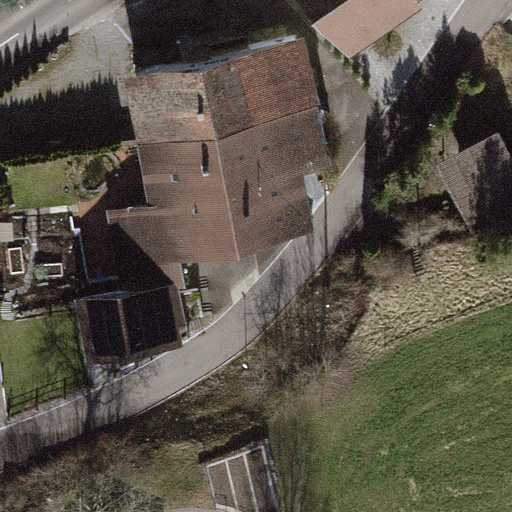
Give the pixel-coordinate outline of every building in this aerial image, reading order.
[(310,0),(313,5),(346,33),(393,0),(310,0)] [(139,70),(153,133),(231,118),(310,101),(296,36),(139,70)] [(310,101),(231,118),(254,239),(293,231),(290,218),(304,216),(291,154),(321,149),(310,101)] [(83,298),(91,338),(166,323),(161,298),(182,294),(172,244),(219,235),(222,246),(254,239),(231,118),(153,133),(166,201),(123,209),(131,249),(120,251),(127,290),(83,298)] [(445,156),(462,191),(511,166),(511,157),(498,129),(445,156)] [(511,166),(462,191),(480,227),(511,211),(511,166)]
